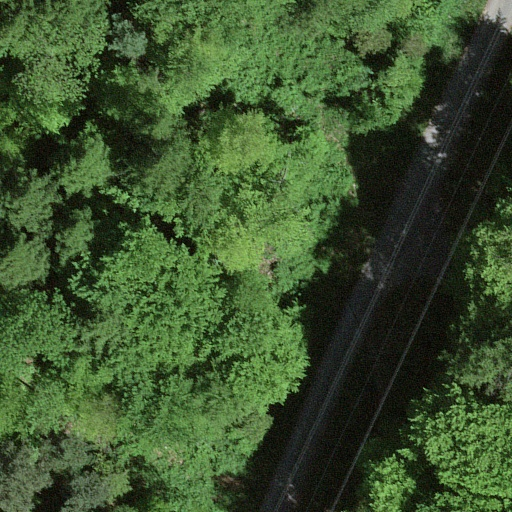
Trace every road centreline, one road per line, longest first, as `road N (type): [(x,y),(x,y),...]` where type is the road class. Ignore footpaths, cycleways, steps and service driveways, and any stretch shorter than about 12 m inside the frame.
road 1 (track): [(509,0),(347,337),(275,511)]
road 2 (track): [(393,247),(511,283)]
